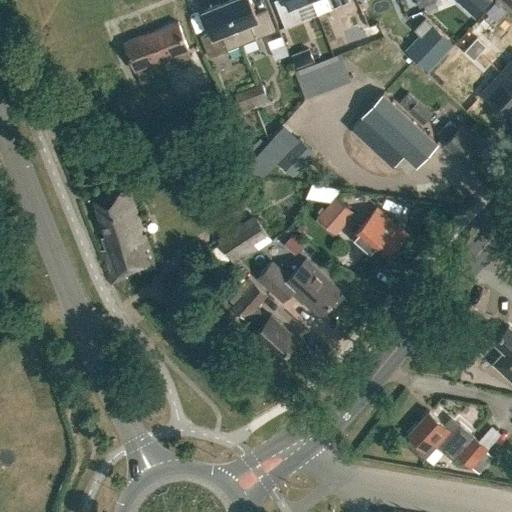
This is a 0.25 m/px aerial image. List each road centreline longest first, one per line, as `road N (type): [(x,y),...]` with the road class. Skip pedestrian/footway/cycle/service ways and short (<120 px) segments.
road 1 (tertiary): [(152,471),(103,380),(0,119)]
road 2 (tertiary): [(305,441),(511,218)]
